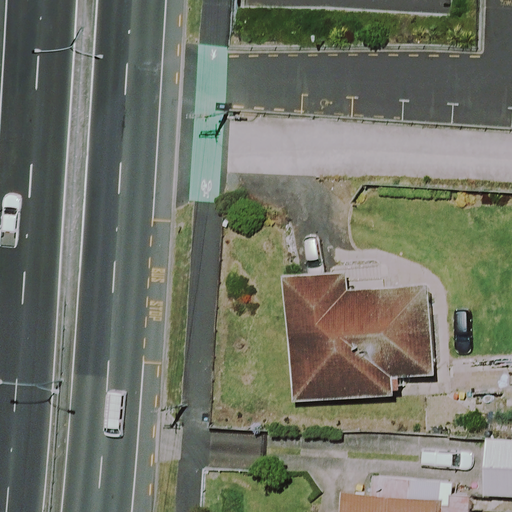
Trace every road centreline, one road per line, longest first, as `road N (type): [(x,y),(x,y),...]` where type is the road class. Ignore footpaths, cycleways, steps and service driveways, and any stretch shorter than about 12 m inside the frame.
road 1 (trunk): [(133,0),(95,511)]
road 2 (trunk): [(4,511),(40,0)]
